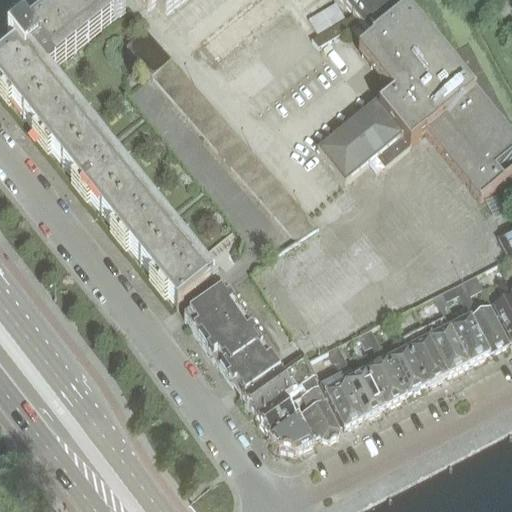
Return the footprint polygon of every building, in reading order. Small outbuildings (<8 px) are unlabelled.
[(68,0),(25,35),(22,31),(6,44),(13,53),(0,63),(0,95),(176,313),(212,284),(48,77),(121,19),(105,0),(68,0)] [(134,0),(146,15),(151,11),(150,11),(155,7),(165,19),(188,0),(336,0),(353,20),(345,25),(335,7),(308,23),(319,41),(311,45),(317,53),(360,28),(372,43),(371,44),(372,45),(359,56),(394,99),(378,112),(375,108),(316,155),(344,189),(375,163),(384,173),(411,151),(410,151),(425,139),(479,207),(505,186),(511,180),(511,145),(408,16),(409,15),(408,14),(407,15),(394,0),(134,0)] [(255,0),(202,40),(217,61),(285,10),(277,0),(255,0)] [(153,83),(171,66),(146,38),(128,53),(153,83)] [(153,83),(160,91),(179,75),(171,67),(153,83)] [(167,99),(186,83),(179,75),(160,91),(167,99)] [(167,99),(174,107),(193,91),(186,83),(167,99)] [(182,115),(200,99),(193,91),(174,107),(182,115)] [(182,115),(189,124),(207,107),(200,99),(182,115)] [(196,132),(214,115),(207,107),(189,124),(196,132)] [(196,132),(203,140),(221,123),(214,115),(196,132)] [(210,148),(229,131),(221,123),(203,140),(210,148)] [(210,148),(217,156),(236,139),(229,131),(210,148)] [(224,164),(243,147),(236,139),(217,156),(224,164)] [(106,148),(111,155),(116,150),(111,144),(106,148)] [(224,164),(231,172),(250,155),(243,147),(224,164)] [(238,180),(257,163),(250,155),(231,172),(238,180)] [(238,180),(245,188),(264,171),(257,163),(238,180)] [(252,196),(271,179),(264,171),(245,188),(252,196)] [(252,196),(259,204),(278,188),(271,179),(252,196)] [(266,213),(286,196),(278,188),(259,204),(266,213)] [(266,213),(273,221),(293,204),(286,196),(266,213)] [(281,229),(300,212),(293,204),(273,221),(281,229)] [(281,229),(288,237),(307,220),(300,212),(281,229)] [(165,222),(170,228),(175,224),(170,218),(165,222)] [(317,231),(307,220),(288,237),(295,245),(317,231)] [(511,235),(496,244),(508,268),(511,265),(511,235)] [(476,282),(464,289),(469,299),(481,292),(476,282)] [(511,349),(511,302),(511,300),(503,286),(495,290),(504,306),(492,313),(511,349)] [(454,293),(457,300),(463,311),(488,361),(507,351),(489,314),(477,320),(472,309),(461,289),(454,293)] [(454,293),(432,305),(440,321),(442,324),(448,336),(467,372),(488,361),(463,311),(451,318),(445,306),(457,300),(454,293)] [(223,296),(183,324),(213,367),(214,366),(235,397),(239,403),(279,375),(274,368),(223,296)] [(428,331),(422,334),(447,383),(467,372),(448,336),(442,324),(428,331)] [(406,338),(399,342),(404,351),(407,356),(426,393),(447,383),(422,334),(420,331),(406,338)] [(368,358),(357,364),(364,378),(383,416),(405,404),(386,367),(383,362),(371,337),(358,343),(365,357),(370,354),(375,366),(379,364),(382,369),(376,372),(368,358)] [(339,351),(326,358),(335,375),(338,380),(343,389),(362,426),(383,416),(364,378),(356,382),(339,351)] [(390,359),(383,362),(386,367),(405,404),(419,397),(426,393),(407,356),(404,351),(390,359)] [(279,375),(239,403),(255,424),(284,404),(288,402),(301,392),(311,385),(308,379),(307,379),(297,365),(281,377),(279,375)] [(326,387),(319,391),(341,432),(343,436),(362,426),(343,389),(338,380),(326,387)] [(308,415),(301,419),(314,444),(315,446),(319,443),(321,447),(328,449),(338,444),(340,436),(313,384),(311,385),(301,392),(306,399),(301,402),(308,415)] [(284,404),(255,424),(268,444),(293,428),(299,424),(295,416),(288,402),(284,404)] [(293,428),(268,444),(277,457),(298,435),(304,433),(299,424),(293,428)] [(298,435),(277,457),(295,462),(313,451),(310,446),(304,433),(298,435)]
